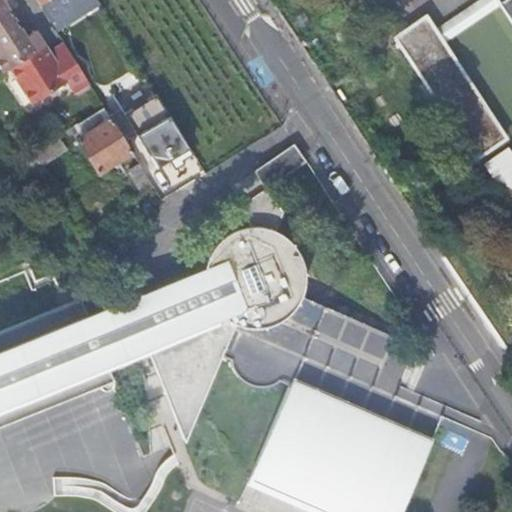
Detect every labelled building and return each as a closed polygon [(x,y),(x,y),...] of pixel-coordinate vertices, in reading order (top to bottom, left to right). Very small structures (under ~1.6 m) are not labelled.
[(74,94),(89,84),(64,45),(58,49),(50,54),(36,32),(26,38),(22,30),(10,11),(5,3),(9,0),(0,0),(0,64),(5,72),(10,69),(32,104),(66,83),(74,94)] [(98,0),(48,0),(40,5),(46,16),(67,4),(74,15),(99,1),(98,0)] [(475,0),(430,30),(438,42),(495,6),(490,0),(475,0)] [(511,0),(503,0),(495,6),(511,33),(511,0)] [(498,140),(438,42),(430,30),(422,15),(390,35),(467,159),(498,140)] [(115,163),(132,152),(104,108),(70,129),(98,173),(115,163)] [(173,158),(189,148),(169,116),(137,135),(157,168),(173,158)] [(255,169),(265,184),(305,159),(295,143),(255,169)] [(475,164),(498,201),(511,192),(511,167),(499,148),(475,164)] [(141,194),(154,187),(140,165),(130,172),(131,177),(141,194)] [(247,214),(250,226),(258,226),(267,228),(275,231),(282,211),(275,201),(266,186),(240,203),(247,214)] [(269,432),(264,444),(250,474),(297,494),(315,502),(337,511),(400,511),(433,437),(430,436),(429,439),(409,430),(410,427),(408,426),(406,429),(386,420),(388,417),(385,416),(383,419),(363,410),(365,407),(364,407),(378,374),(394,336),(301,296),(303,289),(304,280),(304,272),(303,263),(299,255),(295,247),(289,240),(282,235),(275,231),(267,228),(258,226),(250,226),(241,228),(233,231),(230,232),(225,235),(218,241),(213,247),(208,255),(205,263),(204,267),(185,274),(176,278),(85,311),(80,298),(59,306),(48,280),(34,286),(26,264),(0,273),(0,423),(98,385),(112,379),(106,364),(147,348),(183,441),(217,366),(221,355),(223,356),(231,359),(232,364),(233,369),(236,373),(239,377),(243,380),(247,383),(252,385),(257,386),(262,386),(267,385),(271,384),(276,381),(278,379),(289,385),(269,432)] [(112,380),(98,385),(100,388),(102,389),(105,390),(108,389),(110,388),(112,386),(113,383),(112,380)]
